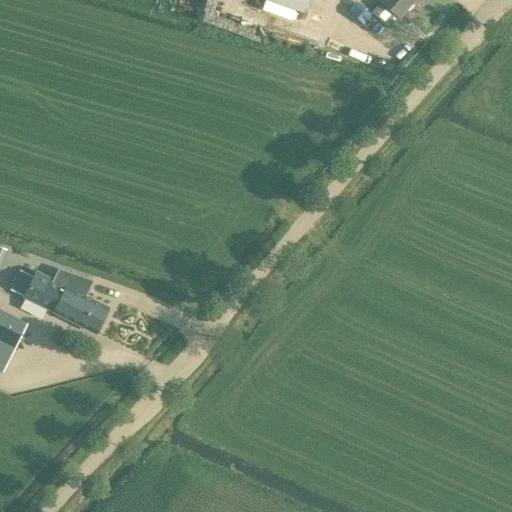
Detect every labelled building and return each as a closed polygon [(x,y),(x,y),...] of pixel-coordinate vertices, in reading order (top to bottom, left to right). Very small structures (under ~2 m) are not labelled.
[(210,0),(205,16),(222,22),(228,25),(237,2),(237,0),(210,0)] [(244,0),(240,12),(248,16),(254,2),(259,4),(260,0),(244,0)] [(379,0),(398,17),(412,0),(379,0)] [(400,64),(399,63),(392,58),(384,68),(390,73),(392,74),(400,64)] [(19,271),(10,290),(22,295),(22,297),(52,312),(94,333),(107,308),(82,296),(90,281),(58,270),(52,281),(34,271),(32,276),(19,271)] [(0,370),(2,372),(25,325),(0,311),(0,370)] [(62,348),(66,338),(57,334),(52,344),(62,348)]
